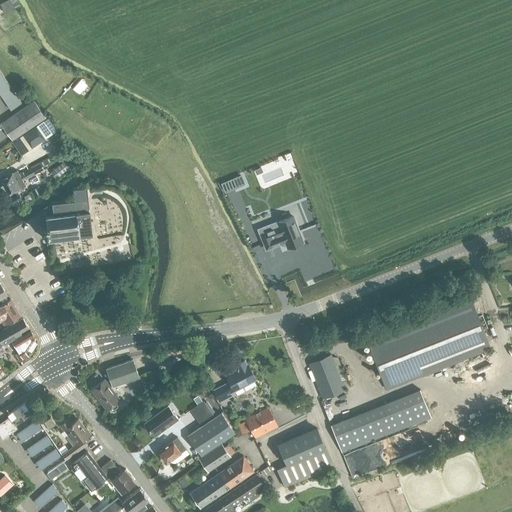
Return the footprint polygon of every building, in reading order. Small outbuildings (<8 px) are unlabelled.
[(0,94),(11,110),(22,102),(0,70),(0,94)] [(12,140),(46,117),(34,99),(0,123),(12,140)] [(35,125),(23,134),(32,147),(45,138),(35,125)] [(64,162),(51,172),(56,178),(69,168),(64,162)] [(32,168),(35,174),(43,169),(40,163),(32,168)] [(26,179),(35,174),(32,168),(22,173),(26,179)] [(0,186),(2,190),(22,179),(17,170),(0,178),(0,186)] [(222,183),(225,191),(243,183),(240,176),(222,183)] [(22,179),(2,190),(5,197),(26,186),(22,179)] [(54,239),(89,235),(85,202),(52,206),(52,216),(45,217),(46,224),(41,225),(42,233),(47,232),(48,240),(49,239),(54,239)] [(272,224),(259,229),(266,248),(279,243),(278,240),(283,237),(287,248),(303,242),(292,216),(277,222),(278,223),(272,225),(272,224)] [(57,274),(66,270),(64,265),(54,269),(57,274)] [(0,318),(3,324),(6,322),(7,323),(20,315),(10,298),(0,303),(0,318)] [(387,389),(490,348),(471,299),(367,340),(387,389)] [(0,331),(0,346),(2,345),(11,339),(11,340),(29,328),(22,318),(0,331)] [(11,340),(22,357),(23,358),(28,355),(26,352),(34,339),(33,337),(34,336),(29,328),(11,340)] [(181,352),(180,347),(156,351),(156,352),(157,356),(181,352)] [(323,398),(344,390),(330,354),(309,363),(323,398)] [(104,379),(91,389),(107,409),(110,407),(112,408),(115,408),(118,406),(118,403),(117,402),(120,399),(110,387),(112,386),(139,377),(133,359),(131,359),(106,368),(110,379),(106,382),(104,379)] [(247,364),(244,359),(235,365),(237,369),(225,375),(229,381),(213,389),(220,402),(232,396),(230,393),(256,380),(248,363),(247,364)] [(342,453),(431,417),(420,389),(330,424),(342,453)] [(212,413),(203,400),(190,409),(201,425),(187,434),(201,455),(235,432),(221,411),(220,412),(218,409),(212,413)] [(7,419),(0,423),(0,433),(3,438),(11,432),(17,427),(14,423),(32,411),(32,410),(26,401),(7,413),(11,419),(8,421),(7,419)] [(154,436),(167,427),(178,418),(168,404),(144,422),(154,436)] [(255,438),(278,426),(268,407),(245,419),(246,421),(238,425),(242,434),(251,430),(255,438)] [(49,428),(55,423),(50,416),(44,421),(49,428)] [(89,434),(78,418),(70,424),(67,420),(59,425),(63,431),(64,430),(68,435),(66,436),(73,446),(62,454),(66,459),(87,443),(83,438),(89,434)] [(36,419),(16,433),(21,440),(41,426),(36,419)] [(285,487),(333,465),(316,426),(277,443),(287,464),(277,468),(285,487)] [(46,434),(27,448),(31,455),(51,441),(46,434)] [(165,446),(158,451),(166,463),(181,452),(186,448),(177,436),(165,445),(165,446)] [(222,443),(199,458),(208,471),(231,456),(230,455),(234,452),(229,444),(224,446),(222,443)] [(55,447),(35,461),(40,468),(60,455),(55,447)] [(108,476),(118,468),(111,459),(100,467),(87,451),(70,464),(91,490),(108,477),(109,476),(108,476)] [(200,507),(254,470),(244,455),(190,492),(200,507)] [(48,472),(47,472),(51,478),(61,472),(57,466),(48,472)] [(109,476),(108,477),(109,477),(121,491),(134,481),(134,480),(126,469),(125,469),(124,468),(120,471),(118,468),(108,476),(109,476)] [(256,473),(203,509),(204,511),(222,511),(264,484),(256,473)] [(4,475),(0,478),(0,495),(12,484),(4,475)] [(52,483),(33,499),(39,506),(57,490),(52,483)] [(115,511),(124,506),(125,507),(129,511),(140,511),(147,507),(144,503),(149,499),(139,486),(130,493),(131,493),(121,501),(118,496),(97,511),(115,511)] [(61,499),(46,511),(59,511),(67,505),(61,499)]
